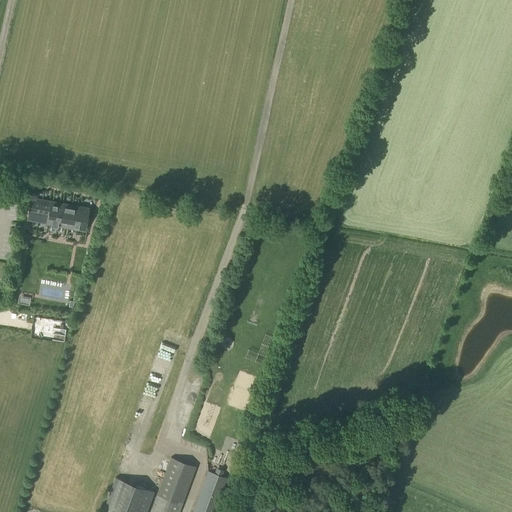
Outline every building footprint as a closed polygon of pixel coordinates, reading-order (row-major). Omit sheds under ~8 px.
[(83,230),(87,208),(31,198),(28,216),(48,219),(47,223),(50,224),(50,225),(57,226),(57,225),(83,230)] [(197,286),(182,281),(179,289),(194,295),(197,286)] [(171,457),(150,511),(178,511),(195,467),(171,457)] [(207,470),(191,511),(215,511),(228,478),(207,470)] [(115,478),(102,511),(146,511),(154,492),(115,478)]
